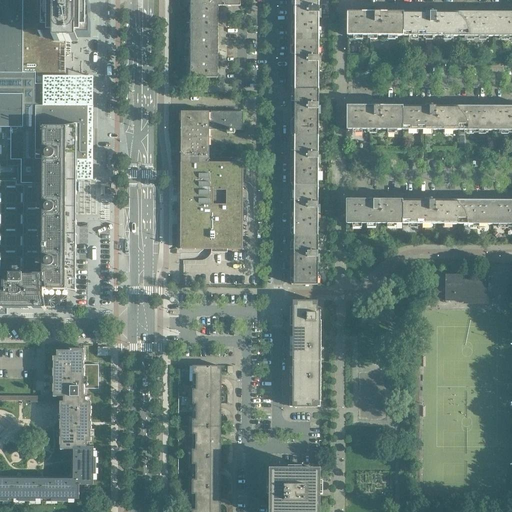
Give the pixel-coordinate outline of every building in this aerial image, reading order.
[(40,147),(41,129),(84,129),(88,129),(88,128),(88,105),(44,105),(44,100),(45,100),(47,99),(48,98),(48,97),(49,96),(49,95),(49,93),(48,92),(47,91),(46,91),(45,90),(44,90),(44,85),(66,85),(66,42),(66,41),(66,36),(65,36),(62,35),(59,34),(56,32),(54,30),(53,27),(52,24),(52,21),(52,4),(55,4),(54,0),(0,0),(0,315),(7,315),(8,309),(21,309),(32,309),(46,309),(46,308),(44,297),(44,290),(64,290),(76,292),(76,289),(76,279),(76,278),(76,268),(76,267),(76,258),(76,256),(77,247),(76,246),(77,215),(77,213),(77,204),(77,203),(77,193),(77,192),(77,185),(77,182),(77,180),(67,180),(67,181),(66,181),(64,181),(44,181),(44,176),(46,175),(47,175),(48,174),(48,172),(49,171),(49,170),(48,169),(47,167),(46,167),(45,166),(44,166),(44,161),(88,161),(88,149),(88,148),(40,148),(40,147)] [(91,23),(91,6),(88,6),(88,1),(88,0),(43,0),(44,6),(41,6),(41,23),(44,23),(44,31),(49,31),(49,37),(54,37),(54,39),(54,42),(60,42),(72,42),(77,42),(77,39),(77,37),(83,37),(83,31),(88,31),(88,23),(91,23)] [(218,29),(218,6),(240,6),(240,0),(242,0),(190,0),(191,6),(191,10),(191,14),(191,21),(193,21),(193,29),(218,29)] [(319,156),(319,114),(320,114),(320,115),(321,115),(321,107),(320,107),(319,107),(319,67),(320,67),(321,67),(321,59),(320,59),(320,60),(319,60),(319,18),(320,18),(321,18),(321,10),(320,10),(320,11),(319,11),(319,0),(295,0),(295,10),(293,10),(293,26),(295,26),(295,60),(293,60),(293,75),(295,75),(295,107),(292,107),(292,122),(295,123),(295,156),(292,156),(292,172),(294,172),(294,206),(292,206),(292,221),(294,221),(294,255),(292,255),(292,271),(294,271),(294,285),(318,285),(318,262),(319,262),(319,263),(320,263),(320,255),(319,255),(318,255),(318,213),(319,213),(319,214),(320,214),(320,206),(319,206),(318,206),(319,163),(320,163),(320,164),(321,164),(321,156),(320,156),(319,156)] [(403,36),(403,12),(377,12),(377,11),(378,11),(378,10),(370,10),(370,11),(370,12),(369,12),(347,12),(347,36),(403,36)] [(459,36),(459,12),(433,12),(433,11),(433,10),(425,10),(425,11),(426,11),(426,12),(403,12),(403,36),(459,36)] [(494,37),(494,13),(459,12),(459,36),(494,37)] [(511,36),(511,12),(494,13),(494,37),(511,36)] [(218,53),(218,29),(193,29),(193,37),(191,37),(191,44),(192,44),(192,53),(218,53)] [(218,78),(218,53),(192,53),(192,61),(190,61),(190,68),(192,68),(192,77),(190,77),(190,78),(218,78)] [(403,130),(403,106),(377,106),(377,105),(377,104),(369,104),(369,105),(370,105),(370,106),(347,106),(347,130),(403,130)] [(459,130),(459,107),(432,106),(432,105),(433,105),(433,104),(425,104),(425,105),(426,105),(426,106),(403,106),(403,130),(459,130)] [(511,130),(511,106),(494,107),(494,131),(511,130)] [(494,131),(494,107),(459,107),(459,130),(494,131)] [(177,215),(177,223),(181,223),(180,249),(242,249),(243,164),(243,163),(209,163),(209,130),(227,130),(227,133),(235,133),(235,130),(243,130),(243,112),(211,112),(211,113),(209,113),(209,112),(181,112),(181,214),(177,214),(177,215)] [(402,224),(402,200),(376,200),(376,199),(377,199),(377,198),(369,198),(369,199),(369,200),(346,200),(346,224),(402,224)] [(458,224),(458,200),(432,200),(432,199),(432,198),(425,198),(425,199),(425,200),(402,200),(402,224),(458,224)] [(493,225),(493,201),(458,200),(458,224),(493,225)] [(511,224),(511,200),(493,201),(493,225),(511,224)] [(488,299),(488,289),(488,280),(463,280),(464,275),(445,274),(445,301),(464,302),(464,298),(488,299)] [(317,401),(318,347),(318,321),(320,321),(321,321),(320,321),(321,311),(318,311),(318,301),(294,301),(293,408),(317,408),(317,407),(320,407),(320,406),(320,402),(320,401),(317,401)] [(98,348),(98,356),(108,356),(108,348),(98,348)] [(0,400),(21,401),(30,401),(30,403),(60,403),(60,450),(73,450),(73,460),(73,479),(42,478),(0,478),(0,501),(36,502),(36,499),(52,499),(52,502),(68,502),(68,499),(79,499),(79,485),(93,485),(93,474),(96,474),(96,458),(94,458),(94,447),(87,447),(87,442),(91,442),(91,437),(90,437),(90,430),(91,430),(91,422),(90,422),(91,414),(91,406),(91,402),(85,402),(85,396),(84,396),(84,389),(99,389),(99,365),(84,365),(84,354),(84,349),(70,349),(70,351),(57,351),(57,357),(53,357),(53,396),(40,396),(0,396),(0,400)] [(221,384),(221,378),(221,366),(194,366),(193,397),(220,397),(221,384)] [(233,404),(234,389),(233,388),(233,387),(233,386),(232,385),(232,384),(231,383),(230,382),(229,381),(228,380),(227,380),(226,379),(225,379),(223,378),(222,378),(221,378),(221,384),(222,384),(223,384),(224,385),(225,385),(225,386),(226,387),(227,388),(227,389),(227,390),(227,404),(233,404)] [(220,414),(220,408),(220,397),(193,397),(193,427),(220,427),(220,414)] [(233,434),(233,419),(233,418),(233,417),(233,416),(232,415),(232,414),(231,413),(230,412),(229,411),(228,410),(227,409),(225,409),(224,408),(223,408),(220,408),(220,414),(222,414),(223,414),(224,415),(226,416),(226,417),(227,418),(227,419),(227,420),(227,434),(233,434)] [(220,445),(220,438),(220,427),(193,427),(193,457),(220,457),(220,445)] [(233,464),(233,450),(233,449),(233,448),(233,446),(232,445),(232,444),(231,443),(230,442),(229,441),(228,441),(227,440),(226,440),(225,439),(223,439),(222,438),(220,438),(220,445),(222,445),(223,445),(225,446),(226,447),(226,448),(227,449),(227,450),(227,464),(233,464)] [(220,474),(220,468),(220,457),(193,457),(193,487),(220,487),(220,474)] [(233,494),(233,481),(233,480),(233,478),(232,477),(232,475),(231,474),(231,473),(230,472),(229,472),(228,471),(227,470),(226,470),(225,469),(224,469),(223,469),(221,468),(220,468),(220,474),(222,475),(223,475),(225,476),(226,477),(226,478),(227,479),(227,480),(227,494),(233,494)] [(318,511),(319,470),(271,470),(270,511),(318,511)] [(219,511),(220,505),(220,498),(220,487),(193,487),(192,511),(219,511)] [(222,499),(221,498),(220,498),(220,505),(222,505),(223,505),(224,505),(225,506),(226,507),(226,508),(227,509),(227,510),(226,511),(232,511),(233,510),(233,509),(233,508),(232,506),(232,505),(231,504),(231,503),(230,502),(229,502),(228,501),(227,500),(226,500),(224,499),(222,499)]
